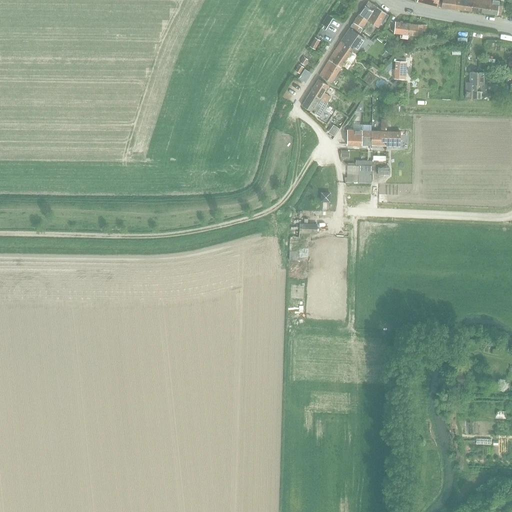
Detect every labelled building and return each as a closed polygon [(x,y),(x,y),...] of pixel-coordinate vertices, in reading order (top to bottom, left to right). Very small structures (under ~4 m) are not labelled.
[(471,11),(472,0),(442,0),(441,7),(454,9),(471,11)] [(472,0),(471,11),(501,15),(502,6),(502,3),(499,3),(498,0),(472,0)] [(367,20),(377,7),(373,4),(372,6),(371,5),(370,5),(369,7),(369,6),(368,8),(365,6),(358,15),(367,20)] [(377,7),(367,20),(378,28),(381,22),(382,24),(388,15),(377,7)] [(367,20),(358,15),(353,22),(352,24),(350,27),(360,33),(362,28),(367,20)] [(394,33),(408,35),(409,24),(395,22),(394,33)] [(409,24),(408,35),(417,36),(422,36),(422,31),(426,31),(426,26),(423,26),(423,25),(409,24)] [(390,38),(393,35),(384,28),(381,32),(390,38)] [(350,29),(341,41),(353,49),(356,52),(365,39),(350,29)] [(320,40),(315,37),(310,46),(314,49),(320,40)] [(341,68),(353,49),(341,41),(336,49),(329,60),(340,68),(341,68)] [(331,83),(340,68),(329,60),(319,76),(331,83)] [(407,61),(396,61),(395,79),(406,79),(407,61)] [(368,72),(363,79),(369,85),(375,77),(368,72)] [(466,82),(465,99),(476,99),(481,99),(481,92),(476,91),(476,85),(483,85),(484,73),(470,72),(470,82),(466,82)] [(318,79),(309,93),(311,92),(312,93),(311,95),(318,99),(335,109),(328,105),(328,104),(326,103),(330,97),(324,92),(328,85),(318,79)] [(326,124),(335,109),(318,99),(311,95),(312,93),(311,92),(309,93),(302,106),(319,116),(317,118),(326,124)] [(360,101),(354,112),(362,112),(363,101),(360,101)] [(334,125),(329,132),(334,136),(339,129),(334,125)] [(347,134),(347,144),(362,145),(366,145),(367,131),(352,130),(347,130),(347,134)] [(367,131),(366,145),(376,145),(376,131),(367,131)] [(386,146),(388,146),(389,141),(385,141),(385,131),(376,131),(376,145),(386,146)] [(389,141),(388,146),(395,146),(400,146),(400,132),(385,131),(385,141),(389,141)] [(371,182),(372,166),(359,165),(359,175),(359,182),(371,182)] [(317,234),(317,224),(300,224),(299,233),(310,233),(317,234)] [(290,237),(289,260),(300,260),(300,257),(307,257),(307,240),(310,241),(310,233),(299,233),(299,237),(290,237)] [(475,414),(474,427),(489,427),(489,414),(475,414)]
